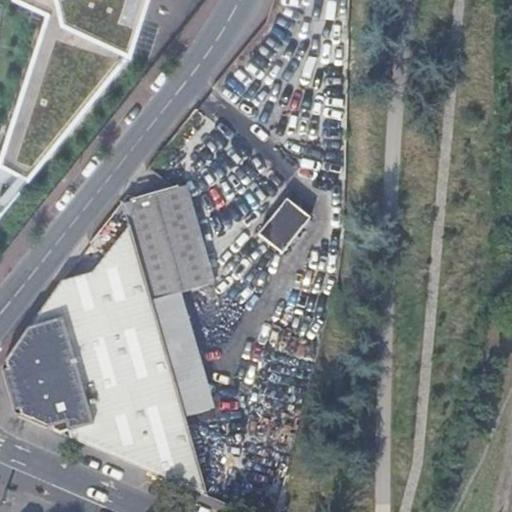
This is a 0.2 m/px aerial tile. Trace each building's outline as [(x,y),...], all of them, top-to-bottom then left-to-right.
[(12,0),(12,3),(44,16),(1,161),(27,171),(132,47),(145,0),(12,0)] [(182,188),(122,206),(129,228),(158,325),(178,319),(172,297),(212,285),(182,188)] [(310,219),(287,201),(259,236),(282,254),(310,219)] [(40,425),(209,497),(164,346),(158,325),(129,228),(93,272),(61,284),(1,369),(16,415),(40,425)] [(158,325),(164,346),(185,340),(178,319),(158,325)]
